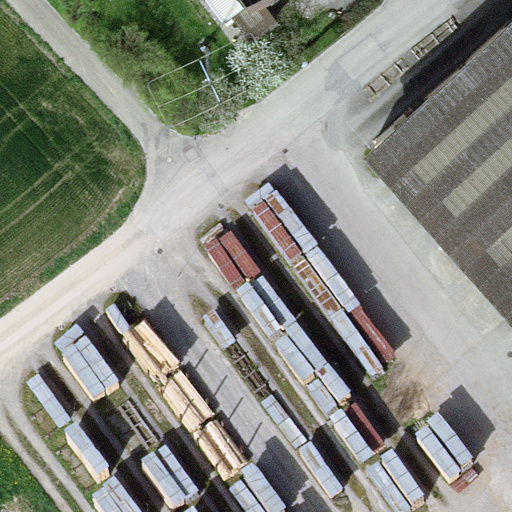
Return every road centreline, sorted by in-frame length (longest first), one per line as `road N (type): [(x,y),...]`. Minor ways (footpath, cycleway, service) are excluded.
road 1 (residential): [(511,337),(300,97)]
road 2 (residential): [(21,0),(199,187)]
road 3 (unclassified): [(199,187),(0,338)]
road 4 (residential): [(300,97),(432,0)]
road 5 (residential): [(199,187),(300,97)]
